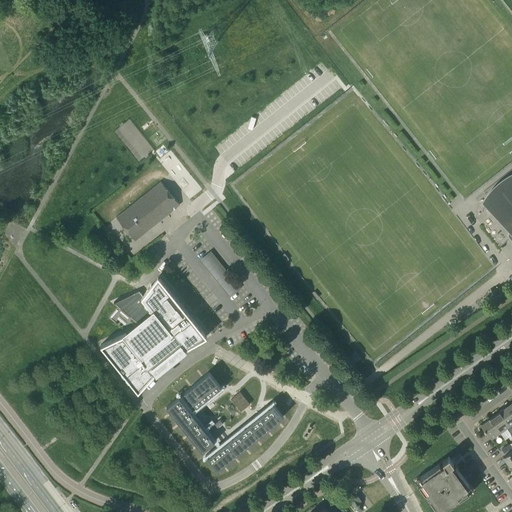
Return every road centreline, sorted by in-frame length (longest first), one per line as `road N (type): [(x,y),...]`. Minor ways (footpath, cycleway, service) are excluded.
road 1 (unclassified): [(133,511),(62,480),(0,406)]
road 2 (residential): [(511,499),(461,425),(511,389)]
